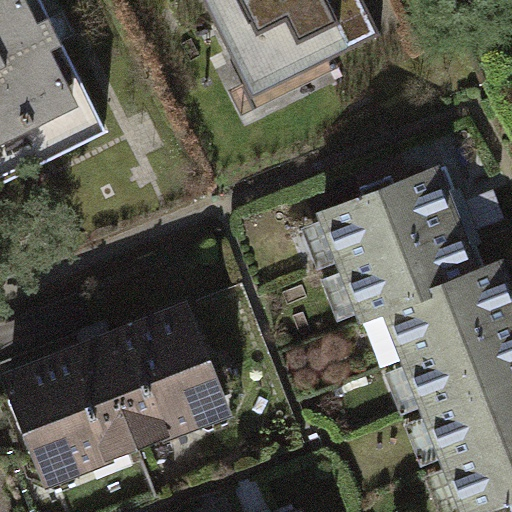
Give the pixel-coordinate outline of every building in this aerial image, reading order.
[(34,0),(0,0),(0,189),(103,139),(34,0)] [(371,0),(180,0),(246,128),(397,51),(371,0)] [(481,157),(320,223),(343,274),(503,207),(481,157)] [(511,265),(511,228),(503,207),(343,274),(365,326),(511,265)] [(511,326),(511,265),(365,326),(386,375),(511,326)] [(193,291),(0,365),(0,367),(50,495),(241,418),(193,291)] [(511,383),(511,326),(386,375),(406,425),(511,383)] [(511,440),(511,383),(406,425),(424,475),(511,440)] [(494,511),(511,505),(511,440),(424,475),(438,511),(494,511)]
